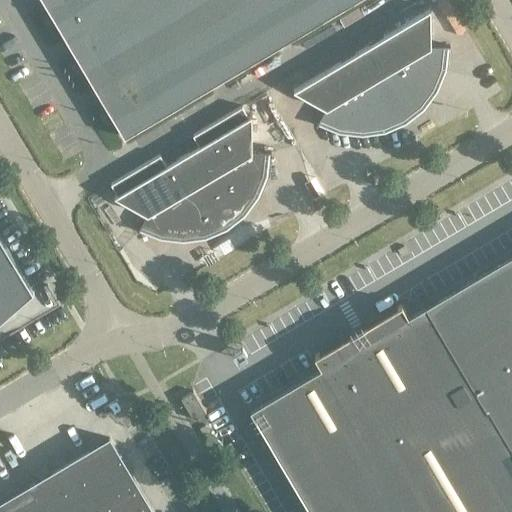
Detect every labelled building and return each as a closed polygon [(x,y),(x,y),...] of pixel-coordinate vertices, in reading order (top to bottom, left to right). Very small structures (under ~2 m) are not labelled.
[(144,0),(47,0),(44,2),(54,19),(49,22),(53,29),(58,26),(65,37),(83,26),(87,34),(144,0)] [(224,20),(211,0),(144,0),(87,34),(91,41),(74,52),(84,69),(78,72),(82,78),(88,75),(94,87),(112,76),(117,83),(224,20)] [(211,0),(224,20),(257,0),(211,0)] [(257,0),(224,20),(249,62),(353,0),(257,0)] [(430,8),(362,48),(403,118),(411,112),(415,117),(416,116),(412,111),(420,105),(433,87),(441,67),(443,46),(450,46),(450,45),(442,45),(430,45),(430,8)] [(249,62),(224,20),(117,83),(121,91),(103,101),(110,113),(104,116),(108,122),(114,119),(124,136),(249,62)] [(403,118),(362,48),(293,89),(326,107),(320,117),(316,124),(317,125),(320,119),(340,127),(361,130),(383,126),(392,122),(395,128),(396,128),(393,122),(403,118)] [(200,144),(183,154),(224,224),(232,218),(236,223),(237,222),(233,217),(241,211),(254,193),(262,173),(264,152),(271,152),(271,151),(263,151),(251,152),(251,114),(248,115),(242,105),(194,134),(200,144)] [(138,231),(141,225),(161,233),(182,236),(204,233),(213,229),(216,234),(217,234),(214,228),(224,224),(183,154),(166,164),(160,154),(112,182),(118,193),(114,195),(147,214),(141,223),(137,230),(138,231)] [(0,303),(33,291),(0,236),(0,303)] [(511,511),(511,252),(407,314),(401,304),(314,355),(321,366),(250,407),(311,511),(511,511)] [(206,411),(193,390),(180,397),(193,419),(206,411)] [(153,511),(109,436),(108,437),(29,484),(34,492),(0,511),(153,511)]
